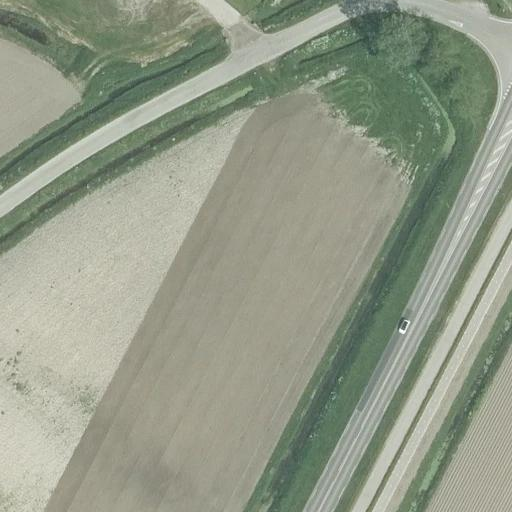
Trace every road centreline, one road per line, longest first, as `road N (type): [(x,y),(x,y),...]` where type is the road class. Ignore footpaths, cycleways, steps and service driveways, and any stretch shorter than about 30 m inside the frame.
road 1 (tertiary): [(0,207),(53,166),(364,3),(392,0),(463,18),(511,43)]
road 2 (unclassified): [(357,511),(511,214)]
road 3 (primary): [(318,511),(432,287)]
road 4 (primary): [(511,95),(435,259),(432,287)]
road 5 (primary): [(432,287),(511,149)]
